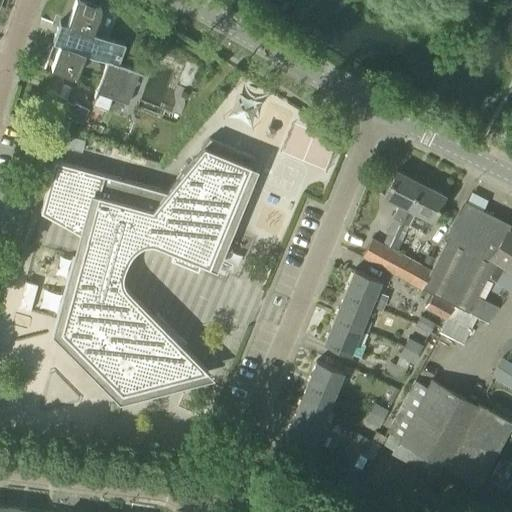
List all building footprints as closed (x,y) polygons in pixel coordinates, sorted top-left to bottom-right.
[(117,64),(124,45),(109,39),(109,37),(108,36),(107,35),(105,34),(104,34),(102,34),(100,35),(99,36),(92,33),(96,22),(98,21),(100,20),(102,18),(103,16),(108,3),(101,0),(75,0),(67,23),(59,20),(52,41),(60,43),(51,67),(76,77),(85,53),(107,61),(94,97),(92,104),(107,109),(111,98),(128,104),(139,72),(117,64)] [(73,105),(66,102),(67,100),(52,93),(46,108),(82,124),(88,110),(74,103),(73,105)] [(65,135),(62,147),(81,152),(84,140),(65,135)] [(252,160),(253,157),(209,139),(166,191),(58,162),(54,161),(40,212),(85,237),(60,330),(60,331),(120,392),(121,392),(201,371),(201,372),(205,371),(207,370),(180,344),(185,343),(185,342),(156,313),(154,318),(127,290),(125,287),(123,284),(122,282),(122,278),(122,275),(122,272),(129,256),(131,253),(134,250),(136,248),(140,246),(143,245),(147,244),(150,244),(154,244),(173,252),(170,260),(197,271),(201,263),(208,266),(252,160)] [(395,170),(383,195),(399,203),(392,217),(401,221),(421,183),(395,170)] [(421,183),(401,221),(408,225),(425,233),(444,195),(421,183)] [(489,255),(507,228),(463,206),(430,270),(420,264),(410,282),(421,288),(432,293),(424,307),(446,318),(447,317),(453,304),(470,313),(477,296),(486,276),(494,259),(489,255)] [(494,259),(486,276),(510,291),(511,287),(511,232),(511,230),(507,228),(489,255),(494,259)] [(378,264),(387,247),(382,244),(371,238),(362,256),(378,264)] [(396,252),(387,247),(378,264),(410,282),(420,264),(396,252)] [(344,294),(369,305),(379,280),(354,270),(344,294)] [(29,312),(37,285),(25,282),(17,309),(29,312)] [(359,329),(369,305),(344,294),(334,318),(359,329)] [(477,296),(470,313),(489,323),(499,308),(477,296)] [(439,332),(441,328),(420,316),(415,325),(428,332),(423,341),(431,346),(439,332)] [(441,328),(439,332),(463,344),(471,329),(447,317),(446,318),(441,328)] [(349,353),(359,329),(334,318),(324,343),(349,353)] [(408,338),(403,347),(418,354),(422,345),(408,338)] [(403,347),(398,356),(413,363),(418,354),(403,347)] [(511,388),(511,363),(502,357),(490,375),(511,388)] [(305,387),(331,397),(341,371),(316,361),(305,387)] [(452,367),(453,379),(482,377),(481,364),(452,367)] [(427,387),(413,380),(387,430),(390,431),(383,444),(393,450),(392,451),(421,467),(427,456),(445,466),(444,467),(478,486),(511,423),(511,421),(477,403),(476,404),(431,380),(427,387)] [(325,410),(331,397),(305,387),(295,411),(321,422),(321,420),(330,423),(334,414),(325,410)] [(374,402),(369,411),(383,419),(387,410),(374,402)] [(311,444),(321,422),(295,411),(280,448),(293,453),(299,439),(311,444)] [(369,411),(364,420),(378,427),(383,419),(369,411)] [(371,441),(358,433),(353,443),(366,450),(363,456),(372,461),(382,442),(373,437),(371,441)] [(489,478),(506,489),(511,478),(511,464),(501,457),(489,478)]
